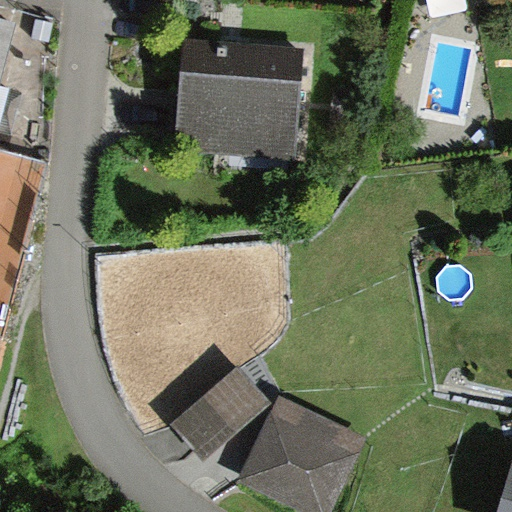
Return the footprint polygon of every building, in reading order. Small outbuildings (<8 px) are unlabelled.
[(0,81),(16,24),(0,19),(0,81)] [(175,146),(295,157),(305,48),(185,37),(175,146)] [(327,135),(347,136),(349,97),(329,96),(327,135)] [(201,457),(271,401),(242,366),(172,422),(201,457)] [(240,484),(300,511),(330,511),(366,436),(281,396),(240,484)] [(511,511),(511,465),(497,511),(511,511)]
